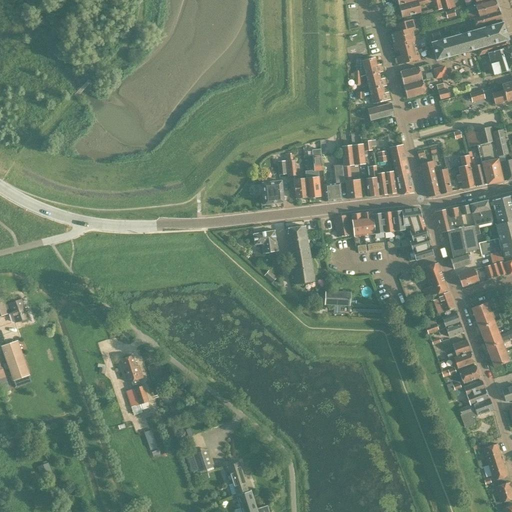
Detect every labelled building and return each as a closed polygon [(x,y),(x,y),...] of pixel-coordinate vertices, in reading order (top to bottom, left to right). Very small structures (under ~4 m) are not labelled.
[(428,0),(418,0),(398,5),(401,17),(421,12),(419,5),(429,3),(428,0)] [(432,0),(435,11),(443,9),(440,0),(432,0)] [(448,0),(445,0),(443,1),(445,10),(451,9),(448,0)] [(477,11),(472,13),(474,19),(499,12),(495,0),(490,0),(474,4),(477,11)] [(454,10),(445,12),(447,19),(455,16),(454,10)] [(474,19),(472,13),(467,15),(469,21),(473,20),(475,27),(502,19),(499,12),(474,19)] [(392,44),(414,38),(412,29),(414,28),(412,20),(394,24),(396,32),(392,33),(394,37),(391,38),(392,44)] [(479,55),(488,53),(510,47),(508,40),(503,23),(431,43),(436,61),(477,49),(479,55)] [(417,49),(414,38),(392,44),(394,52),(397,51),(398,54),(417,49)] [(511,46),(510,47),(488,53),(494,75),(511,70),(511,46)] [(420,59),(417,49),(398,54),(398,56),(396,57),(398,65),(420,59)] [(362,61),(366,75),(378,72),(382,71),(380,65),(376,66),(375,58),(362,61)] [(403,85),(422,80),(419,67),(400,72),(403,85)] [(445,67),(439,68),(441,77),(447,76),(445,67)] [(439,68),(433,70),(436,79),(441,77),(439,68)] [(380,80),(378,72),(366,75),(369,89),(382,86),(382,87),(386,86),(384,79),(380,80)] [(425,93),(422,80),(403,85),(406,98),(425,93)] [(495,104),(511,99),(511,81),(501,85),(503,91),(492,94),(495,104)] [(382,87),(382,86),(369,89),(362,92),(362,98),(371,95),(373,104),(389,99),(388,93),(384,94),(382,87)] [(440,99),(449,97),(447,89),(438,92),(440,99)] [(391,103),(367,109),(370,121),(394,115),(391,103)] [(476,130),(465,133),(469,147),(477,145),(493,141),(492,132),(490,126),(477,130),(476,130)] [(505,129),(492,132),(494,141),(496,151),(497,156),(507,154),(504,141),(508,140),(505,129)] [(372,150),(371,141),(364,142),(365,151),(372,150)] [(493,141),(477,145),(481,164),(487,185),(503,181),(495,151),(496,151),(494,141),(493,141)] [(362,145),(341,147),(344,166),(348,166),(352,165),(353,166),(356,166),(355,165),(364,164),(362,145)] [(400,195),(413,193),(402,146),(390,148),(400,195)] [(507,154),(497,156),(504,181),(511,179),(511,157),(511,154),(511,153),(507,154)] [(292,154),(285,155),(286,161),(287,174),(288,177),(296,176),(294,160),(292,160),(292,154)] [(318,171),(323,170),(321,155),(312,156),(314,171),(318,171)] [(463,190),(475,187),(468,155),(460,157),(462,166),(458,167),(460,175),(457,176),(458,183),(461,182),(463,190)] [(473,157),(470,158),(476,187),(487,185),(481,164),(475,165),(473,157)] [(286,161),(277,162),(278,175),(287,174),(286,161)] [(433,161),(420,164),(428,197),(441,194),(435,171),(433,161)] [(340,183),(345,183),(343,164),(333,165),(335,184),(324,185),(326,202),(342,200),(340,183)] [(368,197),(379,195),(376,174),(375,166),(368,167),(369,178),(366,179),(368,197)] [(446,169),(435,171),(441,194),(451,192),(446,169)] [(314,171),(305,172),(306,178),(308,198),(320,197),(318,171),(314,171)] [(393,172),(376,174),(379,195),(396,193),(393,172)] [(308,198),(306,178),(293,179),(295,199),(308,198)] [(345,181),(347,199),(361,198),(359,179),(350,180),(345,181)] [(272,203),(283,202),(281,181),(262,183),(262,186),(260,186),(258,187),(258,192),(261,193),(263,193),(264,204),(265,204),(267,206),(271,206),(272,203)] [(504,258),(511,255),(511,201),(510,196),(492,200),(498,225),(495,225),(504,258)] [(492,222),(487,200),(461,206),(465,228),(478,225),(492,222)] [(465,228),(461,206),(436,212),(441,232),(447,231),(453,257),(478,249),(475,235),(479,234),(478,225),(465,228)] [(419,208),(401,211),(403,226),(408,226),(410,231),(408,232),(411,241),(409,241),(410,246),(412,251),(414,258),(415,260),(433,254),(419,208)] [(401,211),(391,212),(394,232),(404,231),(403,226),(401,211)] [(372,212),(361,213),(364,235),(374,234),(372,214),(372,212)] [(391,212),(382,213),(384,233),(394,232),(391,212)] [(361,213),(351,214),(354,237),(364,235),(361,213)] [(372,214),(374,234),(384,233),(382,213),(372,214)] [(337,237),(349,235),(346,215),(333,217),(337,237)] [(289,250),(308,247),(304,226),(286,229),(289,250)] [(263,254),(277,251),(274,231),(253,234),(255,245),(261,244),(263,254)] [(492,263),(503,260),(498,239),(478,243),(481,255),(490,253),(492,263)] [(313,281),(308,247),(289,250),(295,284),(313,281)] [(468,255),(470,255),(469,253),(450,259),(453,269),(471,264),(468,255)] [(503,263),(502,262),(496,263),(500,275),(506,274),(503,263)] [(506,274),(506,275),(511,273),(511,272),(509,262),(503,263),(506,274)] [(427,297),(447,290),(437,263),(417,270),(421,283),(427,281),(430,287),(424,289),(427,297)] [(494,277),(500,275),(496,263),(490,265),(494,277)] [(488,279),(494,277),(490,265),(484,267),(488,279)] [(462,287),(478,281),(474,269),(457,275),(462,287)] [(268,271),(264,276),(272,283),(277,277),(268,271)] [(497,297),(495,291),(485,295),(487,300),(497,297)] [(338,292),(325,292),(324,305),(337,305),(338,292)] [(350,293),(338,292),(337,305),(350,306),(350,293)] [(445,315),(450,313),(449,309),(454,308),(448,292),(438,296),(439,299),(433,301),(438,313),(443,311),(445,315)] [(16,323),(28,319),(21,300),(9,304),(16,323)] [(471,308),(475,318),(490,312),(487,302),(471,308)] [(498,314),(501,320),(507,317),(504,311),(498,314)] [(475,318),(479,328),(494,322),(490,312),(475,318)] [(438,330),(460,323),(456,313),(451,315),(450,313),(445,315),(445,317),(442,318),(443,323),(436,325),(438,330)] [(479,328),(483,338),(498,332),(494,322),(479,328)] [(463,332),(460,323),(438,330),(438,331),(440,336),(447,333),(448,337),(463,332)] [(433,325),(425,328),(427,334),(428,334),(438,331),(438,330),(436,325),(436,324),(433,325)] [(483,338),(486,347),(502,342),(498,332),(483,338)] [(454,358),(470,352),(471,352),(466,340),(452,345),(455,352),(447,355),(449,360),(453,358),(454,358)] [(14,380),(29,375),(18,341),(2,347),(14,380)] [(486,347),(490,357),(505,351),(502,342),(486,347)] [(505,351),(490,357),(494,367),(509,361),(505,351)] [(474,362),(470,352),(454,358),(457,368),(474,362)] [(129,382),(143,377),(139,366),(136,367),(132,356),(122,360),(129,382)] [(463,383),(480,377),(476,366),(459,372),(463,383)] [(470,405),(489,398),(485,388),(482,381),(463,387),(470,405)] [(131,407),(149,402),(144,386),(126,392),(131,407)] [(511,386),(501,390),(505,402),(511,399),(511,386)] [(470,418),(493,409),(489,399),(459,410),(461,415),(468,413),(470,418)] [(151,430),(144,433),(149,448),(156,445),(151,430)] [(488,465),(502,461),(497,444),(483,448),(488,465)] [(196,460),(199,469),(212,465),(209,455),(196,460)] [(502,461),(488,465),(493,481),(507,477),(502,461)] [(237,496),(251,491),(249,492),(239,462),(227,466),(237,496)] [(40,476),(51,472),(48,463),(36,467),(40,476)] [(500,503),(511,499),(511,491),(509,482),(495,487),(500,503)] [(256,509),(251,491),(237,496),(242,511),(269,511),(267,506),(256,509)]
